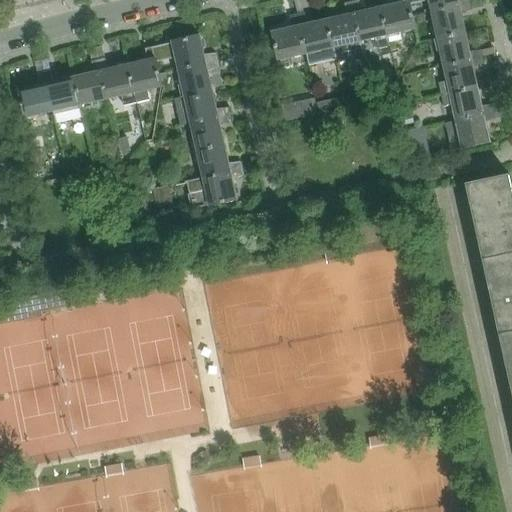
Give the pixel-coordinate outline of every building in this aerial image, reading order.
[(381,9),(387,36),(415,30),(409,5),(408,0),(399,0),(400,5),(381,9)] [(408,0),(409,5),(428,1),(431,13),(471,4),(469,0),(408,0)] [(387,36),(381,9),(363,13),(358,2),(351,4),(360,42),(369,40),(376,49),(388,47),(386,36),(387,36)] [(360,42),(351,4),(345,5),(345,17),(326,21),(333,49),(335,59),(361,53),(358,43),(360,42)] [(472,10),(471,4),(431,13),(437,40),(465,33),(461,15),(472,10)] [(296,16),(305,55),(333,49),(326,21),(309,25),(304,14),(296,16)] [(272,33),(279,61),(305,55),(296,16),(290,17),(291,29),(272,33)] [(470,53),(465,33),(437,40),(443,67),(483,58),(481,52),(470,53)] [(171,44),(153,48),(156,63),(175,59),(178,71),(218,61),(217,55),(205,56),(200,36),(171,43),(171,44)] [(162,88),(156,63),(153,48),(146,50),(147,61),(128,66),(136,104),(146,102),(144,92),(162,88)] [(443,67),(449,94),(478,88),(473,70),(484,65),(483,58),(443,67)] [(105,59),(98,60),(107,100),(119,97),(121,107),(136,104),(128,66),(110,70),(105,59)] [(80,106),(107,100),(98,60),(92,62),(93,73),(74,77),(80,106)] [(178,71),(184,97),(213,90),(209,73),(220,69),(218,61),(178,71)] [(44,72),(53,112),(55,124),(79,118),(77,106),(80,106),(74,77),(56,81),(51,71),(44,72)] [(19,89),(26,118),(53,112),(44,72),(38,74),(39,84),(19,89)] [(356,79),(343,82),(346,95),(358,92),(356,79)] [(478,88),(449,94),(455,121),(495,113),(493,106),(482,107),(478,88)] [(217,110),(213,90),(184,97),(190,125),(230,116),(229,109),(217,110)] [(315,99),(303,101),(306,117),(318,114),(315,99)] [(496,119),(495,113),(455,121),(462,149),(490,142),(486,123),(496,119)] [(412,114),(404,116),(406,125),(414,123),(412,114)] [(232,123),(230,116),(190,125),(196,152),(225,145),(221,126),(232,123)] [(128,139),(118,141),(121,152),(130,150),(128,139)] [(196,152),(203,179),(243,169),(241,163),(230,164),(225,145),(196,152)] [(244,176),(243,169),(203,179),(203,180),(186,184),(192,210),(209,206),(237,199),(233,180),(244,176)] [(511,187),(508,171),(465,180),(483,258),(511,251),(511,187)] [(169,186),(153,189),(156,205),(172,201),(169,186)] [(511,251),(483,258),(500,336),(511,333),(511,251)] [(0,324),(42,316),(41,311),(71,306),(68,290),(18,300),(19,305),(0,308),(0,324)] [(511,333),(500,336),(511,388),(511,333)]
